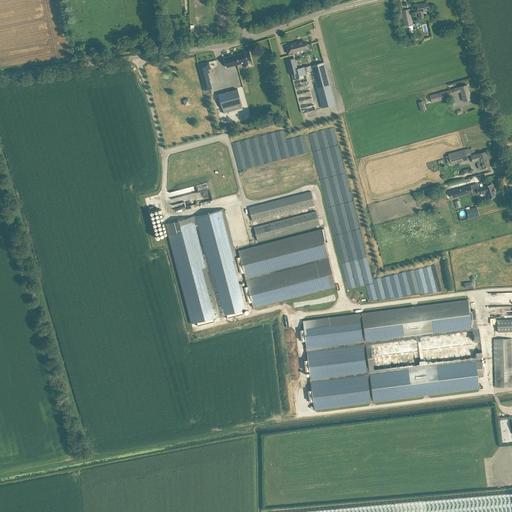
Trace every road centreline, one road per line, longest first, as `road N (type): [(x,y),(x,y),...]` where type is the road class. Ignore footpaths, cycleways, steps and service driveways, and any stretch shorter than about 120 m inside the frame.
road 1 (unknown): [(511,288),(293,319),(310,413),(511,389)]
road 2 (unclassified): [(0,76),(246,39)]
road 3 (unclassified): [(511,181),(461,0)]
road 4 (unclassified): [(246,39),(373,0)]
